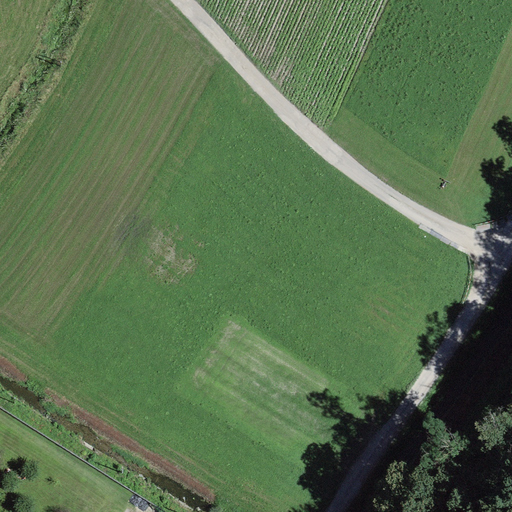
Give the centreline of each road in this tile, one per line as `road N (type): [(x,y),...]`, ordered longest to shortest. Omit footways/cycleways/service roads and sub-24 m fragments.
road 1 (track): [(511,251),(454,232),(320,148),(177,0)]
road 2 (track): [(511,290),(369,511)]
